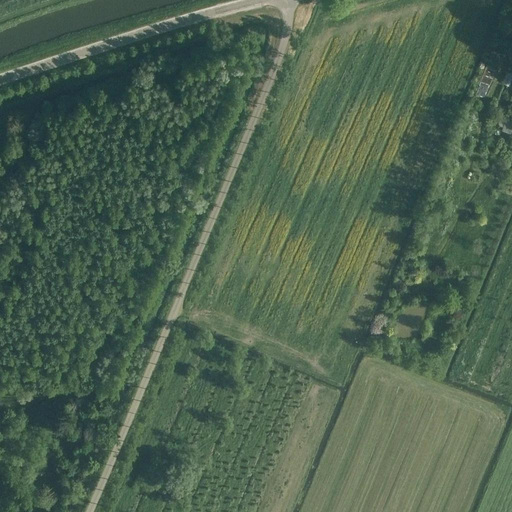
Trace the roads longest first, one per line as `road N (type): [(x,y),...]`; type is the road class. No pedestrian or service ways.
road 1 (unclassified): [(88,511),(279,55),(292,0)]
road 2 (tertiary): [(262,0),(0,79)]
